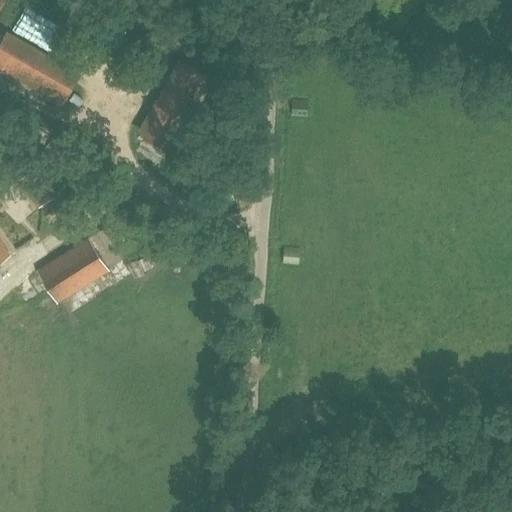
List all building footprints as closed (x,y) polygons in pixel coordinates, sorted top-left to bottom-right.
[(9,29),(1,43),(0,44),(0,67),(62,103),(81,71),(9,29)] [(202,93),(211,77),(183,60),(174,77),(202,93)] [(307,99),(291,99),(291,116),(307,116),(307,99)] [(16,182),(39,207),(66,183),(44,158),(16,182)] [(0,237),(0,260),(11,254),(0,237)] [(109,268),(90,237),(38,269),(57,300),(109,268)] [(302,246),(285,245),(284,263),(301,264),(302,246)]
